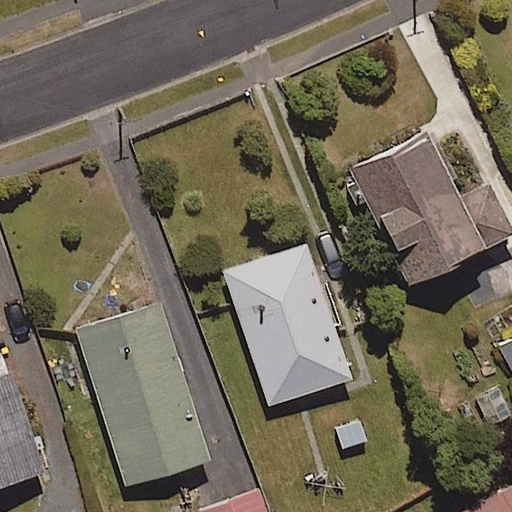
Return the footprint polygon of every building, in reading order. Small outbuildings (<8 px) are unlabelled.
[(427,125),(347,166),(407,282),(511,228),(511,223),(490,179),(462,193),(427,125)] [(308,238),(223,266),(268,402),(353,374),(308,238)] [(160,296),(74,323),(124,482),(210,455),(160,296)] [(511,337),(500,343),(511,366),(511,337)] [(0,479),(42,465),(8,367),(0,369),(0,479)] [(511,511),(511,477),(451,511),(511,511)] [(267,511),(257,485),(199,507),(201,511),(267,511)]
